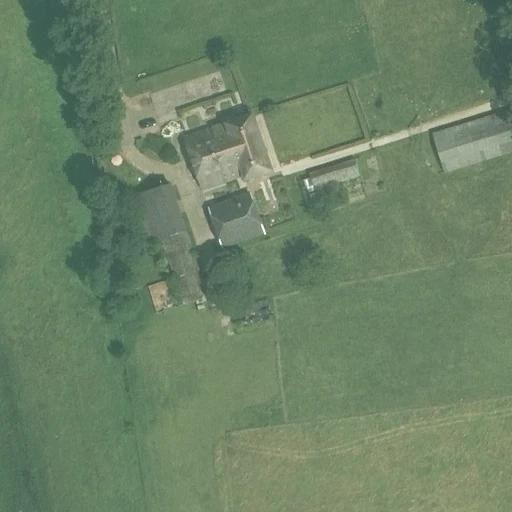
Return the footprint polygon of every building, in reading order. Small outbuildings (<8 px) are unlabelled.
[(511,110),(432,135),(444,174),(511,153),(511,110)] [(186,138),(203,190),(244,176),(245,181),(271,173),(253,116),(186,138)] [(309,174),(314,191),(360,178),(355,160),(309,174)] [(175,280),(183,306),(209,298),(172,185),(135,196),(128,198),(143,245),(154,242),(159,258),(167,255),(175,280)] [(279,185),(271,187),(277,207),(286,205),(279,185)] [(209,209),(222,248),(263,235),(250,196),(209,209)] [(168,314),(182,310),(176,287),(161,292),(168,314)]
